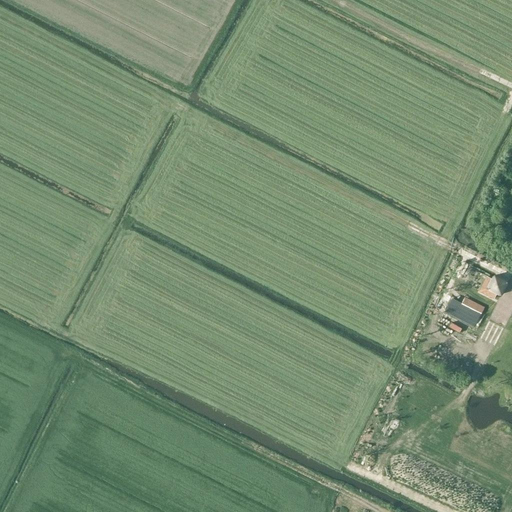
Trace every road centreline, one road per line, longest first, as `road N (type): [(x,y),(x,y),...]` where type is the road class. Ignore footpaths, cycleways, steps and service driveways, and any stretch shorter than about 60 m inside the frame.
road 1 (track): [(0,17),(511,279)]
road 2 (track): [(59,351),(377,511)]
